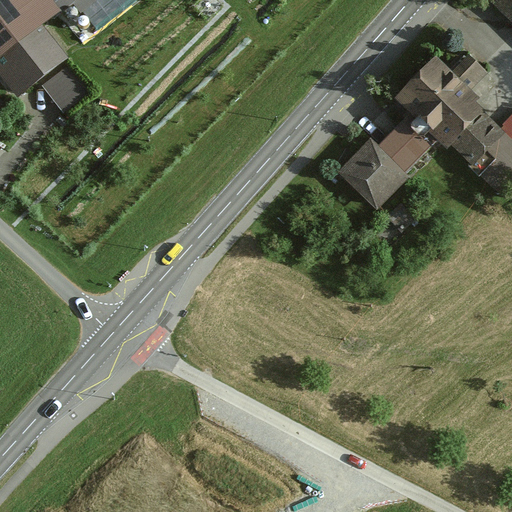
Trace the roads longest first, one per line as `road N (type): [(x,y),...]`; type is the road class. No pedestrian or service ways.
road 1 (tertiary): [(409,0),(112,333)]
road 2 (track): [(112,333),(448,511)]
road 3 (tertiary): [(112,333),(0,458)]
road 4 (unclassified): [(0,228),(112,333)]
